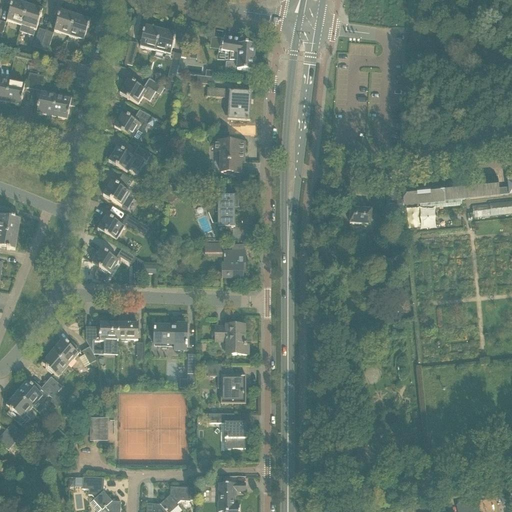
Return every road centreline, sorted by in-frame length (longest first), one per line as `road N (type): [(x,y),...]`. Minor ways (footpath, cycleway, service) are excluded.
road 1 (secondary): [(286,511),(287,264)]
road 2 (secondary): [(287,264),(318,28)]
road 3 (residential): [(271,88),(265,301)]
road 4 (residential): [(265,301),(62,291)]
road 5 (secondary): [(291,71),(282,205),(287,264)]
road 6 (residential): [(133,511),(134,479),(149,467),(268,463)]
road 7 (residential): [(265,301),(268,463)]
road 8 (residential): [(82,148),(113,0)]
road 9 (residential): [(0,336),(46,206)]
